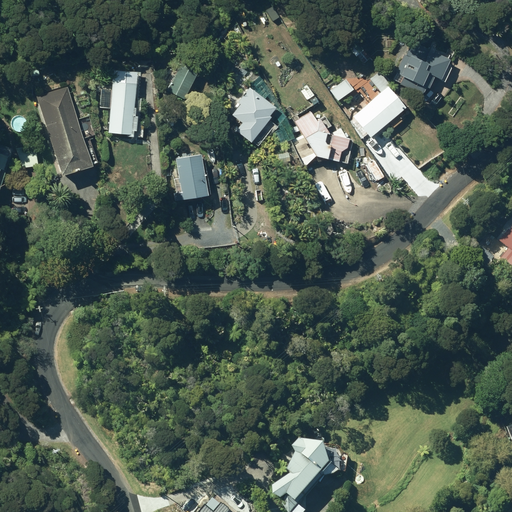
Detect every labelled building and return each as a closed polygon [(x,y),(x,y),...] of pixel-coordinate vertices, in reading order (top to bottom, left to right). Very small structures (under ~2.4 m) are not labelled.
[(432,48),(414,39),(408,53),(407,53),(398,71),(400,72),(397,79),(426,93),(430,85),(432,87),(438,75),(444,77),(453,58),(438,50),(439,47),(433,45),(432,48)] [(371,44),(353,55),(361,67),(378,57),(371,44)] [(168,88),(185,97),(200,69),(183,60),(168,88)] [(141,129),(142,115),(139,114),(139,109),(137,109),(139,83),(113,80),(111,130),(130,132),(130,135),(137,136),(138,129),(141,129)] [(354,114),(373,135),(408,103),(390,84),(354,114)] [(38,95),(65,174),(97,163),(70,85),(38,95)] [(238,129),(253,140),(274,114),(272,113),(278,105),(253,85),(241,101),(243,103),(235,114),(244,121),(238,129)] [(336,92),(340,98),(347,92),(342,87),(336,92)] [(313,110),(296,120),(320,154),(342,160),(345,150),(351,147),(353,137),(333,132),(323,116),(320,119),(313,110)] [(17,147),(24,167),(39,164),(35,144),(17,147)] [(0,179),(5,165),(7,167),(11,154),(0,150),(0,179)] [(173,180),(177,201),(213,193),(204,152),(179,157),(184,178),(173,180)] [(372,158),(363,164),(374,181),(383,176),(372,158)] [(511,277),(511,225),(497,243),(506,251),(496,264),(511,277)] [(278,507),(282,511),(291,511),(319,480),(315,477),(322,470),(315,453),(293,444),(285,454),(288,459),(281,476),(285,479),(268,490),(267,501),(276,504),(280,501),(281,502),(278,507)]
